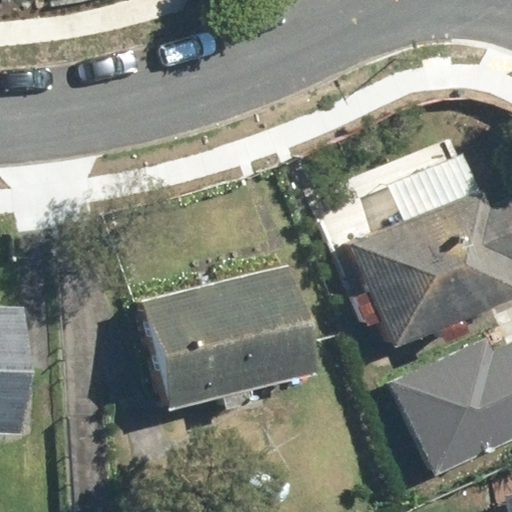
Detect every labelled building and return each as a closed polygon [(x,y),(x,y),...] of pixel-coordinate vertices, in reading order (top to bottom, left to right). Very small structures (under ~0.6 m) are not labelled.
[(373,346),(511,289),(497,255),(511,248),(511,216),(501,189),(473,201),(466,185),(330,241),(373,346)] [(150,408),(296,372),(270,262),(123,298),(150,408)] [(0,431),(30,432),(33,309),(0,308),(0,431)] [(436,477),(511,439),(511,342),(493,352),(486,335),(389,383),(436,477)] [(241,495),(232,494),(222,496),(216,504),(214,511),(251,511),(252,511),(249,502),(241,495)]
